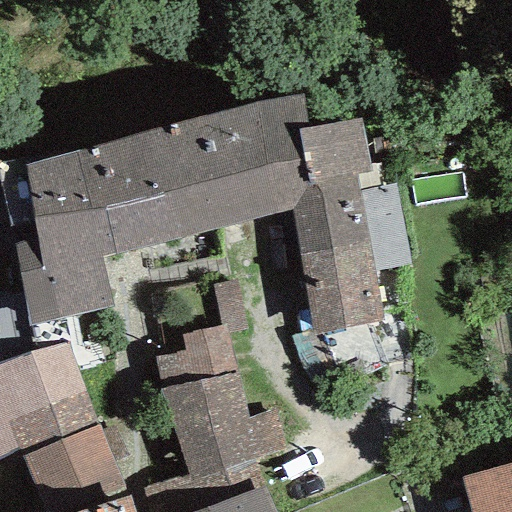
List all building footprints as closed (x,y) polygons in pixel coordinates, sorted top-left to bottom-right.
[(307,126),(301,95),(256,100),(187,122),(217,228),(293,209),(312,205),(295,127),(307,126)] [(313,335),(382,321),(373,273),(354,176),(370,172),(369,164),(360,119),(307,126),(295,127),(312,205),(293,209),(313,335)] [(163,241),(217,228),(187,122),(132,138),(163,241)] [(114,254),(163,241),(132,138),(75,151),(88,209),(102,206),(114,254)] [(0,162),(0,189),(28,325),(111,305),(100,257),(114,254),(102,206),(88,209),(75,151),(30,163),(27,156),(0,162)] [(354,176),(373,273),(408,266),(392,184),(383,185),(378,164),(369,164),(370,172),(354,176)] [(226,333),(247,327),(234,280),(211,284),(220,326),(224,325),(226,333)] [(160,387),(235,372),(226,333),(224,325),(220,326),(179,335),(184,350),(155,357),(160,387)] [(0,458),(18,450),(43,511),(57,511),(125,489),(67,344),(0,364),(0,458)] [(188,475),(191,483),(255,461),(285,450),(272,411),(247,419),(235,372),(160,387),(188,475)] [(274,511),(264,485),(255,461),(191,483),(188,475),(142,490),(149,511),(274,511)] [(511,511),(511,463),(460,478),(469,511),(511,511)] [(133,511),(128,496),(76,511),(133,511)]
